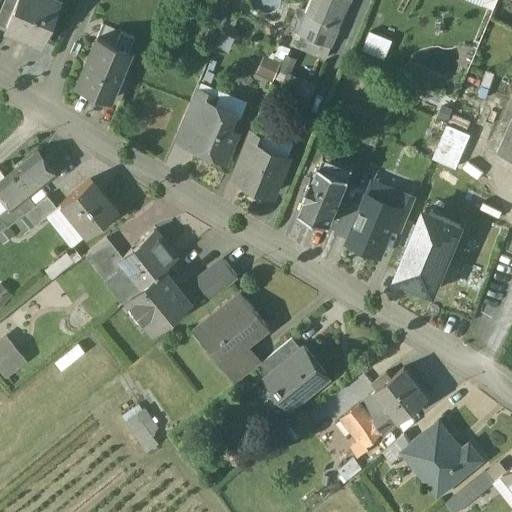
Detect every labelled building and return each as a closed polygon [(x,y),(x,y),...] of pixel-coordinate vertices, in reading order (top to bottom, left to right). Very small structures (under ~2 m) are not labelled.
[(18,0),(6,0),(0,16),(0,27),(7,30),(18,0)] [(56,3),(48,0),(18,0),(7,30),(40,44),(56,3)] [(311,0),(296,36),(329,50),(350,0),(311,0)] [(365,33),(361,53),(384,58),(388,38),(365,33)] [(127,53),(96,40),(77,88),(109,100),(110,98),(117,79),(127,53)] [(276,66),(263,61),(257,78),(269,82),(276,66)] [(313,91),(278,73),(272,86),(308,103),(313,91)] [(129,84),(117,79),(110,98),(121,102),(129,84)] [(218,102),(196,93),(185,120),(195,124),(200,126),(208,106),(215,109),(218,102)] [(215,109),(208,106),(200,126),(195,124),(187,145),(223,160),(235,131),(226,128),(231,116),(215,109)] [(467,133),(471,124),(451,116),(447,125),(467,133)] [(511,121),(496,157),(511,164),(511,121)] [(470,138),(446,127),(432,161),(455,170),(470,138)] [(248,134),(238,158),(248,163),(255,146),(257,147),(261,139),(248,134)] [(257,147),(255,146),(248,163),(240,183),(272,196),(287,159),(257,147)] [(37,155),(0,184),(0,194),(9,206),(12,209),(27,197),(54,176),(37,155)] [(347,179),(317,166),(311,182),(308,181),(301,198),(304,199),(298,213),(328,226),(347,179)] [(90,181),(61,205),(61,206),(86,237),(116,213),(90,181)] [(348,245),(379,258),(391,230),(401,205),(370,192),(348,245)] [(9,206),(0,213),(0,220),(7,230),(25,216),(35,207),(27,197),(12,209),(9,206)] [(35,207),(25,216),(35,228),(47,218),(56,210),(47,198),(35,207)] [(404,198),(391,230),(402,235),(415,202),(404,198)] [(86,237),(61,206),(56,210),(47,218),(72,248),(86,237)] [(460,226),(425,212),(397,279),(432,294),(460,226)] [(122,258),(121,259),(126,265),(144,287),(161,274),(177,261),(154,233),(122,258)] [(107,239),(85,256),(105,281),(112,276),(126,265),(121,259),(122,258),(107,239)] [(73,265),(65,256),(44,273),(51,282),(73,265)] [(223,261),(195,283),(210,302),(238,280),(223,261)] [(144,287),(126,265),(112,276),(130,299),(144,287)] [(186,305),(161,274),(144,287),(130,299),(127,301),(152,332),(186,305)] [(191,280),(177,290),(190,309),(204,298),(191,280)] [(0,305),(9,295),(0,287),(0,305)] [(241,295),(194,332),(210,352),(215,349),(231,369),(248,355),(244,349),(269,329),(241,295)] [(292,339),(271,357),(280,369),(302,352),(292,339)] [(19,366),(1,343),(0,343),(0,371),(5,378),(19,366)] [(280,369),(267,379),(269,381),(273,378),(279,385),(278,387),(281,391),(283,390),(294,404),(289,408),(291,410),(329,379),(305,349),(302,352),(280,369)] [(231,369),(226,373),(236,384),(257,368),(258,367),(248,355),(231,369)] [(280,369),(271,357),(258,367),(257,368),(267,379),(280,369)] [(405,370),(392,380),(387,374),(373,385),(378,391),(377,392),(390,409),(399,421),(401,422),(429,401),(405,370)] [(360,405),(334,424),(346,439),(356,432),(367,446),(383,434),(374,422),(360,405)] [(390,409),(374,422),(383,434),(399,421),(390,409)] [(450,432),(440,420),(438,421),(412,442),(411,443),(414,446),(407,452),(439,492),(482,457),(470,442),(461,450),(448,433),(450,432)] [(168,461),(147,434),(138,441),(159,468),(168,461)] [(405,434),(385,450),(394,461),(406,451),(407,452),(414,446),(411,443),(412,442),(405,434)] [(511,466),(503,473),(511,484),(511,466)] [(487,470),(457,494),(465,505),(496,481),(487,470)]
